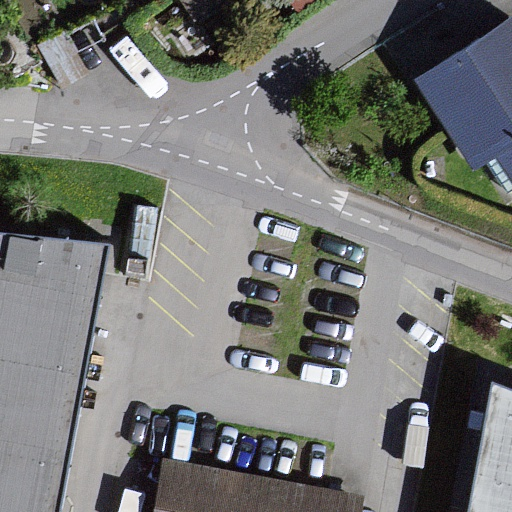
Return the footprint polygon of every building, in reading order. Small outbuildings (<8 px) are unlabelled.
[(175,0),(187,16),(195,10),(198,24),(238,0),(175,0)] [(511,10),(411,82),(475,172),(494,158),(511,183),(511,10)] [(0,511),(50,511),(105,234),(0,219),(0,511)] [(465,511),(511,511),(511,387),(490,379),(465,511)] [(356,511),(360,490),(165,456),(154,511),(356,511)]
